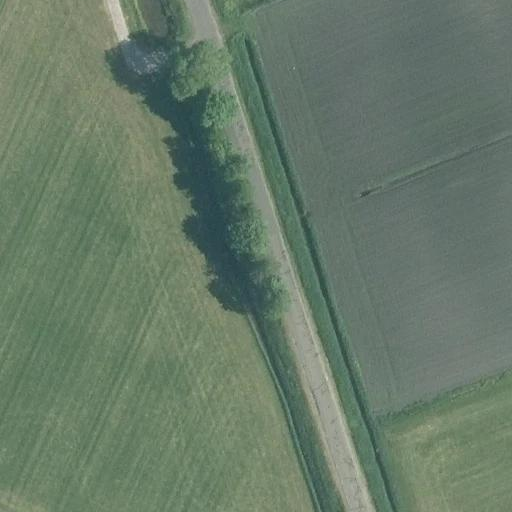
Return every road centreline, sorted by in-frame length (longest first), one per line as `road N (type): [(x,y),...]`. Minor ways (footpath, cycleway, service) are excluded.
road 1 (tertiary): [(358,511),(195,0)]
road 2 (track): [(210,47),(149,63),(134,57),(114,0)]
